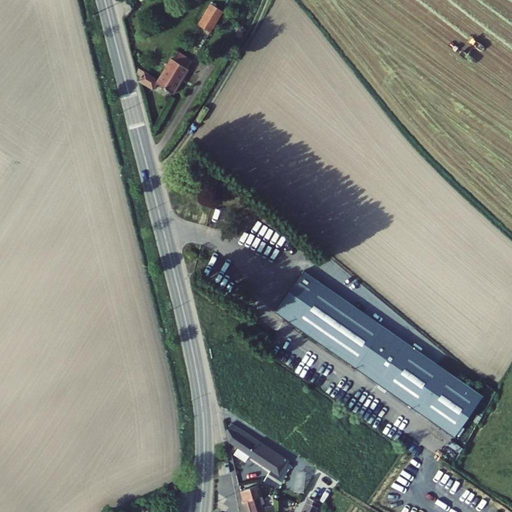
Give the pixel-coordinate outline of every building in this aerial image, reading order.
[(220,1),(211,15),(213,17),(210,21),(218,26),(230,7),(220,1)] [(164,76),(145,65),(142,69),(147,72),(144,77),(159,86),(162,82),(177,91),(197,59),(184,51),(180,57),(177,55),(164,76)] [(484,391),(303,267),(276,307),(457,431),(484,391)] [(229,425),(222,437),(269,467),(275,470),(279,473),(288,461),(229,425)] [(288,461),(279,473),(282,476),(286,479),(295,466),(288,461)] [(273,484),(276,486),(282,476),(279,473),(275,470),(269,467),(263,478),(273,484)] [(243,501),(258,497),(254,481),(238,485),(243,501)] [(262,511),(258,497),(243,501),(246,511),(266,511),(265,510),(262,511)] [(317,511),(322,505),(309,497),(300,511),(317,511)]
